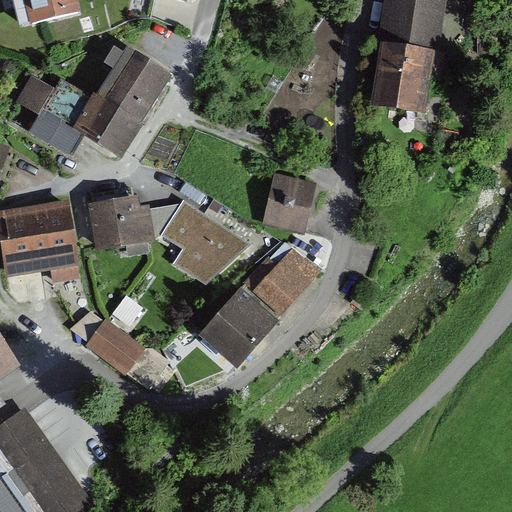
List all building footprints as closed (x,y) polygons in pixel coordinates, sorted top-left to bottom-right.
[(70,0),(18,0),(24,25),(74,13),(70,0)] [(419,116),(442,0),(385,0),(365,108),(419,116)] [(168,77),(130,53),(112,81),(151,105),(168,77)] [(151,105),(112,81),(95,109),(134,133),(151,105)] [(134,133),(95,109),(59,90),(44,118),(116,161),(134,133)] [(316,185),(276,175),(263,228),(303,238),(316,185)] [(68,201),(0,212),(0,240),(6,278),(78,265),(68,201)] [(135,202),(88,211),(96,252),(153,242),(148,213),(147,208),(137,209),(135,202)] [(185,207),(148,213),(153,242),(163,241),(183,253),(174,267),(207,289),(252,248),(185,207)] [(317,281),(286,256),(252,290),(282,319),(317,281)] [(273,322),(236,291),(195,339),(231,370),(273,322)] [(119,312),(133,323),(145,309),(132,297),(119,312)] [(144,349),(106,322),(86,347),(122,375),(144,349)] [(0,377),(17,366),(0,342),(0,377)] [(78,511),(92,502),(26,411),(0,429),(0,511),(78,511)]
